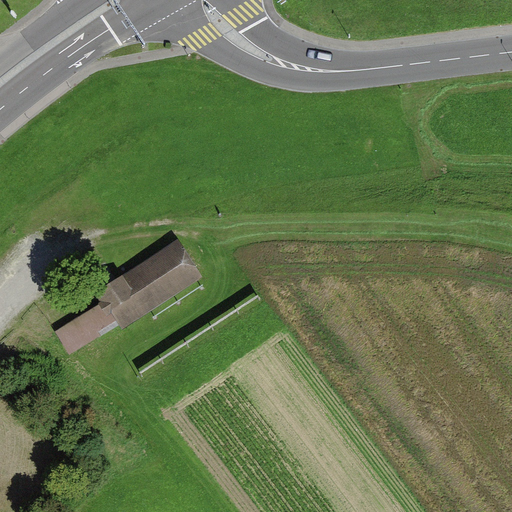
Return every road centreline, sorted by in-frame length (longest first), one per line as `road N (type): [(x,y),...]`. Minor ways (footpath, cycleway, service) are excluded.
road 1 (primary): [(202,0),(251,47),(280,64),(317,71),(511,53)]
road 2 (secondary): [(0,112),(110,29),(165,0)]
